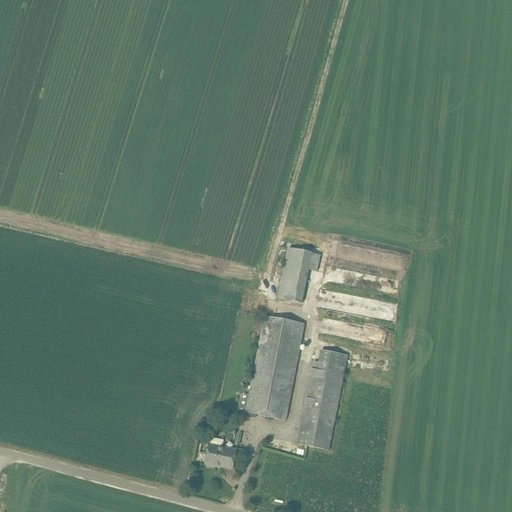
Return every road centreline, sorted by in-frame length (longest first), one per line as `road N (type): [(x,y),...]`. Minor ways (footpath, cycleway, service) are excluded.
road 1 (track): [(266,300),(345,0)]
road 2 (unclassified): [(229,511),(0,452)]
